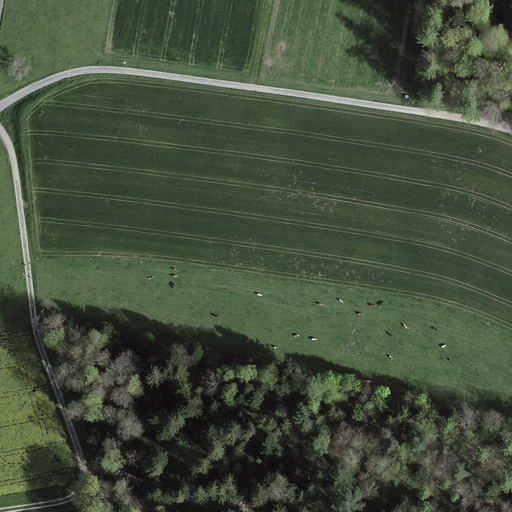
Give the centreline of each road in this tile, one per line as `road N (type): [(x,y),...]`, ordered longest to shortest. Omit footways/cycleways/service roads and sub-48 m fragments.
road 1 (unclassified): [(0,108),(65,75),(96,69),(436,113)]
road 2 (track): [(17,190),(33,326),(77,467),(76,499),(0,511)]
road 3 (track): [(77,467),(232,511)]
